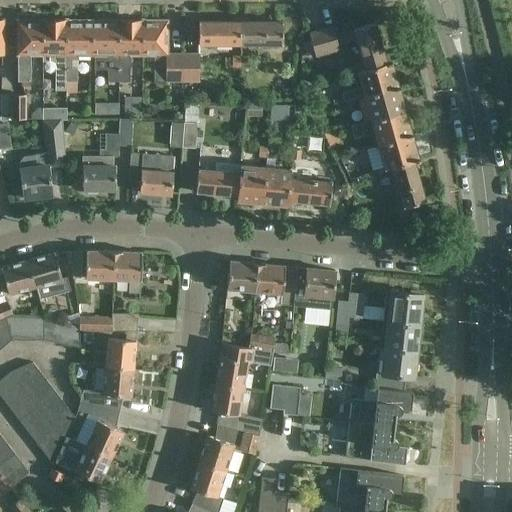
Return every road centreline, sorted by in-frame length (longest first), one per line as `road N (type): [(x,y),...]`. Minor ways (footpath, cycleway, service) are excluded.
road 1 (residential): [(200,232),(490,256)]
road 2 (residential): [(144,511),(181,402),(200,232)]
road 3 (tertiary): [(490,256),(472,114),(444,0)]
road 4 (residential): [(0,244),(84,226),(200,232)]
road 5 (tertiary): [(490,457),(490,256)]
